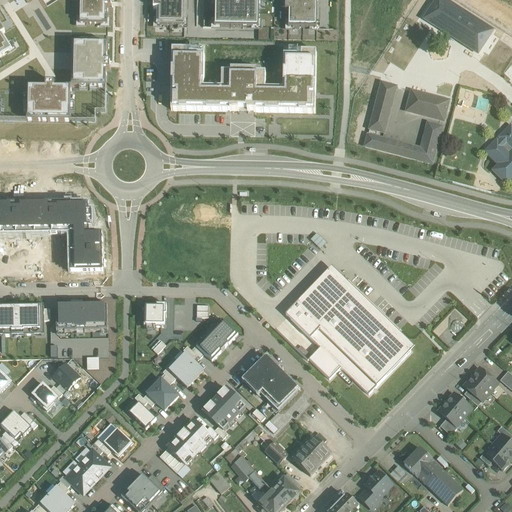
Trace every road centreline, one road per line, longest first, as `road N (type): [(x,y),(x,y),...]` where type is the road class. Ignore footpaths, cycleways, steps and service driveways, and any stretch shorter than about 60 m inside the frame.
road 1 (residential): [(511,219),(336,174),(158,167)]
road 2 (residential): [(90,511),(261,334)]
road 3 (residential): [(375,449),(261,334)]
road 4 (residential): [(261,334),(220,291),(127,290)]
road 5 (residential): [(411,413),(511,307)]
road 6 (residential): [(130,140),(131,0)]
road 7 (residential): [(127,290),(0,287)]
